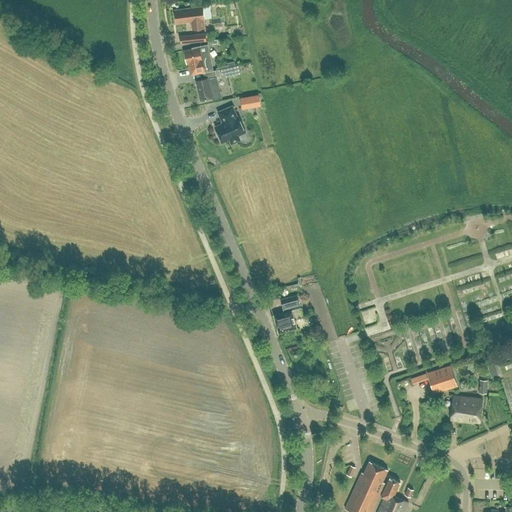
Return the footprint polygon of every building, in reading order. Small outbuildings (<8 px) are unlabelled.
[(205,27),(203,6),(175,9),(176,22),(191,20),(192,28),(205,27)] [(194,41),(206,40),(205,32),(193,34),(194,41)] [(188,63),(191,74),(213,70),(212,61),(208,43),(192,47),(192,48),(185,49),(187,63),(188,63)] [(213,70),(203,72),(204,77),(195,79),(200,99),(212,96),(212,99),(221,97),(217,76),(221,75),(222,77),(241,73),(239,64),(233,65),(213,70)] [(257,93),(247,95),(235,99),(238,106),(249,103),(249,102),(259,100),(257,93)] [(218,112),(223,122),(215,126),(218,133),(218,134),(220,138),(221,139),(222,142),(229,139),(231,143),(240,139),(238,135),(245,131),(238,116),(237,116),(232,105),(218,112)] [(297,277),(298,279),(299,283),(286,286),(286,288),(301,284),(299,277),(297,277)] [(278,331),(296,327),(292,309),(300,307),(298,297),(292,299),(292,300),(282,302),(284,311),(273,313),(278,331)] [(494,356),(493,356),(486,358),(488,362),(492,375),(499,373),(494,356)] [(433,392),(456,385),(450,366),(427,373),(433,392)] [(411,377),(413,383),(428,379),(426,373),(411,377)] [(480,378),(480,382),(479,392),(488,392),(488,382),(488,379),(480,378)] [(482,399),(452,396),(450,419),(473,422),(473,421),(479,422),(482,399)] [(359,400),(350,402),(353,413),(362,411),(359,400)] [(345,508),(353,511),(371,511),(385,482),(383,481),(388,470),(370,461),(364,473),(362,472),(345,508)] [(355,467),(350,465),(346,475),(351,476),(355,467)] [(402,511),(407,501),(394,495),(400,482),(389,477),(381,496),(384,498),(377,511),(402,511)] [(410,496),(413,488),(408,486),(404,494),(410,496)]
